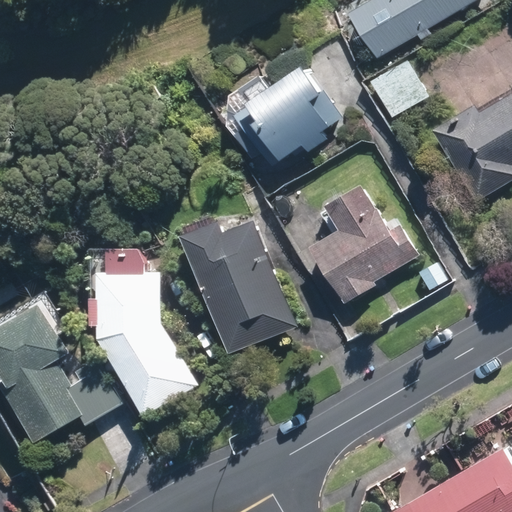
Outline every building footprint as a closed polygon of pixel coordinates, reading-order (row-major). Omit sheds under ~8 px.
[(385,54),(479,0),(375,0),(359,9),(385,54)] [(437,93),(416,57),(379,78),(400,114),(437,93)] [(340,133),(335,126),(354,114),(318,59),(245,107),(281,161),(315,139),(320,146),(340,133)] [(511,180),(511,95),(492,107),(488,99),(443,124),(483,197),(511,180)] [(400,225),(374,179),(339,198),(354,224),(323,241),(348,286),(347,286),(354,299),(384,282),(382,277),(412,261),(411,259),(428,250),(411,219),(400,225)] [(234,214),(196,228),(202,246),(203,245),(239,346),(307,322),(268,214),(238,225),(234,214)] [(124,240),(124,264),(113,264),(113,318),(110,332),(153,411),(207,381),(173,319),(173,265),(161,265),(156,241),(124,240)] [(87,377),(78,383),(64,357),(81,347),(54,298),(0,327),(0,340),(17,372),(8,377),(43,439),(89,414),(92,421),(129,400),(105,356),(82,368),(87,377)] [(506,511),(511,509),(511,457),(501,438),(409,491),(421,511),(506,511)]
